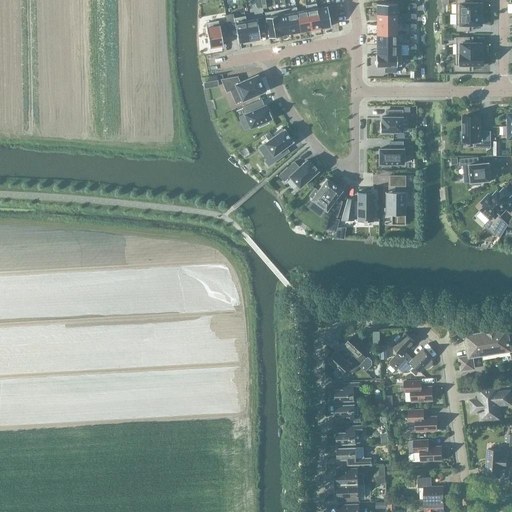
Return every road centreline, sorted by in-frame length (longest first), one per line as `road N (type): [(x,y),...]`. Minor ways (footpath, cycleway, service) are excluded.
road 1 (residential): [(470,497),(445,346),(412,320),(341,320),(316,350)]
road 2 (residential): [(354,91),(353,165),(341,168),(309,141),(268,55)]
road 3 (residential): [(323,511),(316,350)]
road 4 (residential): [(503,91),(354,91)]
